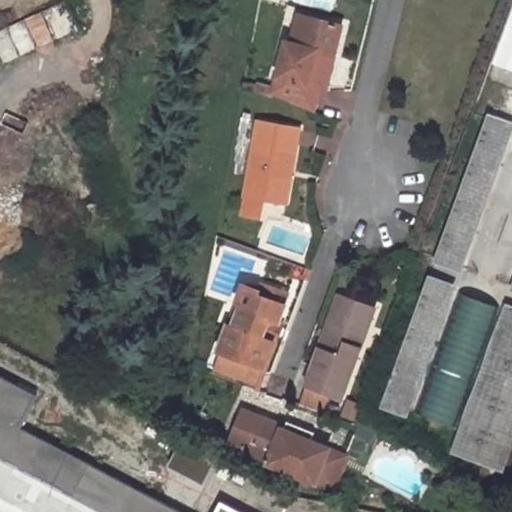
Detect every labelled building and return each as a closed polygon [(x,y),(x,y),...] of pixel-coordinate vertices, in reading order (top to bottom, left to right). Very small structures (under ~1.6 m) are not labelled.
[(291,43),(300,45),(307,17),(298,15),(291,43)] [(272,97),(273,94),(313,110),(319,88),(325,90),(332,62),(327,61),(329,53),(334,55),(341,25),(307,17),(300,45),(291,43),(286,42),(274,88),(258,83),(255,91),(272,97)] [(511,24),(496,65),(511,71),(511,24)] [(507,125),(487,118),(437,256),(457,263),(507,125)] [(258,120),(241,213),(260,217),(263,198),(285,202),(299,128),(258,120)] [(448,286),(428,279),(384,401),(404,409),(448,286)] [(241,306),(232,327),(228,326),(219,352),(222,353),(215,373),(255,388),(272,343),(270,342),(277,322),(284,305),(259,296),(260,292),(243,286),(236,304),(241,306)] [(452,290),(420,413),(462,424),(494,301),(452,290)] [(328,325),(332,326),(339,307),(353,312),(358,301),(339,294),(328,325)] [(328,325),(313,365),(320,367),(312,387),(330,394),(343,398),(364,340),(359,338),(362,330),(367,331),(376,307),(358,301),(353,312),(339,307),(332,326),(328,325)] [(241,306),(236,304),(228,326),(232,327),(241,306)] [(511,426),(511,310),(510,310),(459,449),(499,463),(511,426)] [(283,325),(277,322),(270,342),(272,343),(255,388),(259,390),(283,325)] [(359,338),(364,340),(367,331),(362,330),(359,338)] [(320,367),(313,365),(305,385),(310,387),(312,387),(320,367)] [(44,392),(0,369),(0,453),(113,511),(260,511),(231,496),(221,511),(190,511),(28,426),(44,392)] [(303,405),(323,412),(330,394),(312,387),(310,387),(303,405)] [(242,409),(230,439),(243,448),(257,415),(242,409)] [(266,462),(297,474),(298,471),(314,478),(326,451),(309,444),(311,441),(283,429),(284,426),(257,415),(243,448),(266,462)] [(285,424),(284,426),(283,429),(311,441),(313,435),(285,424)] [(328,447),(326,451),(314,478),(298,471),(297,474),(333,489),(346,455),(328,447)] [(167,465),(200,483),(209,466),(174,448),(167,465)] [(475,488),(446,473),(438,488),(467,503),(475,488)] [(475,488),(467,503),(484,511),(497,511),(502,502),(475,488)]
